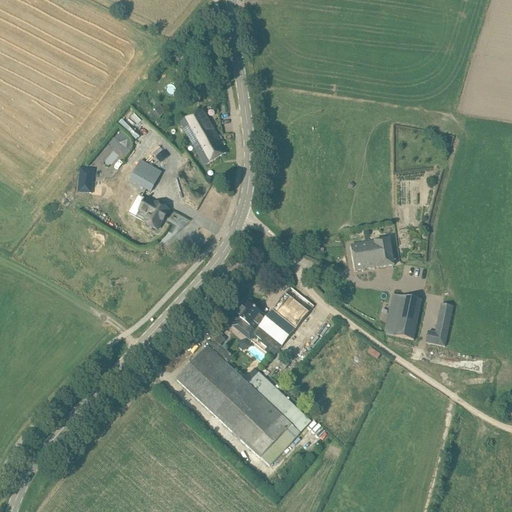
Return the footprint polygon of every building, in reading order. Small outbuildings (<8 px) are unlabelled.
[(163,113),(159,107),(152,112),(157,118),(163,113)] [(213,130),(202,110),(180,123),(204,166),(227,153),(214,130),(213,130)] [(152,159),(161,151),(153,143),(145,151),(152,159)] [(160,163),(169,157),(165,153),(157,159),(160,163)] [(129,181),(151,193),(162,174),(140,161),(129,181)] [(92,195),(95,169),(80,168),(77,194),(92,195)] [(171,209),(158,201),(157,203),(148,198),(142,209),(150,214),(147,221),(160,228),(171,209)] [(394,266),(390,239),(375,241),(375,242),(379,268),(379,269),(394,266)] [(355,272),(379,268),(375,242),(351,246),(355,272)] [(273,359),(282,347),(310,313),(308,311),(312,305),(291,288),(287,294),(286,294),(264,322),(258,317),(260,314),(250,306),(240,319),(248,326),(245,329),(261,341),(260,344),(267,349),(265,352),(273,359)] [(385,332),(395,334),(395,336),(415,340),(423,301),(402,297),(397,327),(387,325),(385,332)] [(445,347),(454,308),(442,305),(436,334),(428,332),(426,343),(445,347)] [(221,336),(229,327),(225,323),(216,332),(221,336)] [(225,341),(219,335),(177,381),(261,460),(261,459),(270,467),(301,434),(311,423),(259,373),(248,385),(227,365),(234,358),(220,346),(225,341)] [(324,355),(332,348),(329,344),(321,350),(324,355)] [(284,361),(279,366),(285,371),(289,365),(284,361)]
